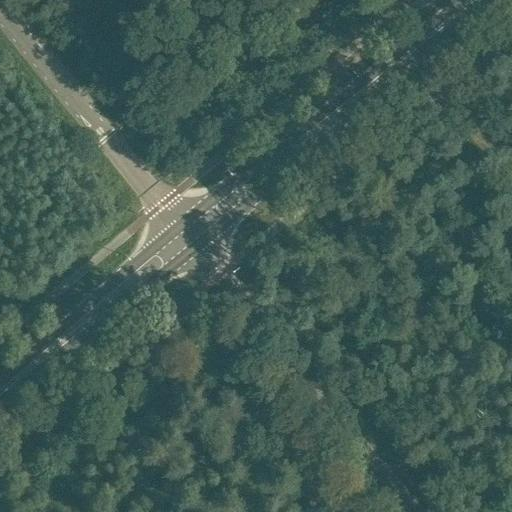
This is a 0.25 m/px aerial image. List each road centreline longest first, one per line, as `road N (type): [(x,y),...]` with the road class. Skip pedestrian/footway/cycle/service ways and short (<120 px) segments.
road 1 (track): [(421,511),(220,273)]
road 2 (unclassified): [(180,226),(0,12)]
road 3 (primary): [(17,377),(196,245)]
road 4 (primary): [(180,226),(17,377)]
road 5 (primary): [(351,101),(180,226)]
road 6 (primary): [(196,245),(351,101)]
road 7 (primary): [(351,101),(471,0)]
road 8 (track): [(511,150),(437,94),(404,56)]
